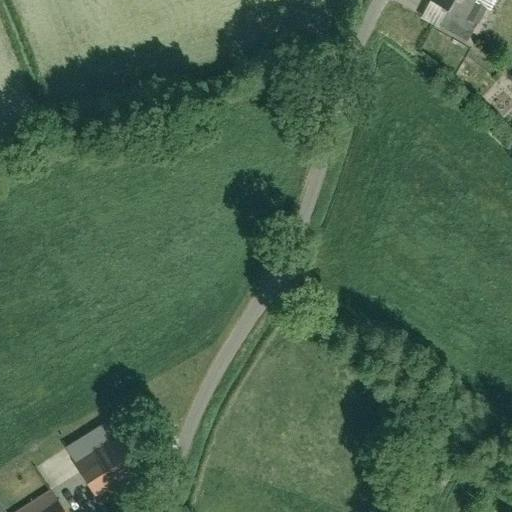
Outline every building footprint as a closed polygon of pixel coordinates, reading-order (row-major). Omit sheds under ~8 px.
[(442,0),(473,16),(482,0),(442,0)] [(495,6),(484,0),(482,0),(473,16),(485,23),(495,6)] [(496,80),(483,91),(492,102),(505,91),(496,80)] [(119,417),(74,447),(107,496),(152,466),(119,417)] [(72,511),(58,489),(20,511),(72,511)] [(0,511),(12,511),(5,501),(0,504),(0,511)]
